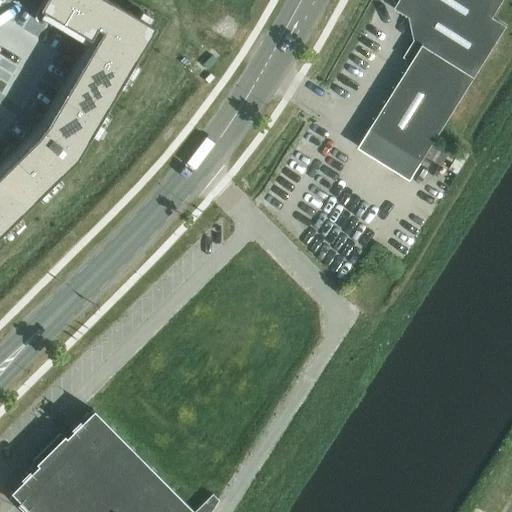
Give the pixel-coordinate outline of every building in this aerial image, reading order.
[(0,232),(76,158),(153,26),(109,0),(43,0),(38,8),(88,38),(95,27),(101,30),(94,41),(46,124),(36,136),(0,171),(0,232)] [(427,154),(508,26),(490,15),(499,0),(404,0),(400,6),(417,17),(420,30),(404,56),(412,62),(358,147),(393,168),(403,151),(421,163),(427,154)] [(441,204),(453,184),(435,174),(424,195),(441,204)] [(410,204),(395,230),(415,241),(430,215),(410,204)] [(29,511),(210,511),(218,500),(212,493),(194,511),(93,409),(9,492),(13,495),(29,511)]
